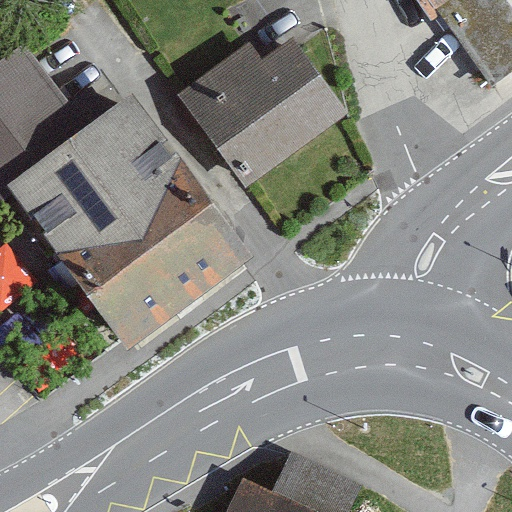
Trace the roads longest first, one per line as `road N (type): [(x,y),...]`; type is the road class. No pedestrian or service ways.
road 1 (tertiary): [(273,379),(8,511)]
road 2 (tertiary): [(511,391),(423,352),(361,350),(273,379)]
road 3 (tertiary): [(449,208),(342,295),(273,379)]
road 4 (residential): [(372,0),(449,208)]
